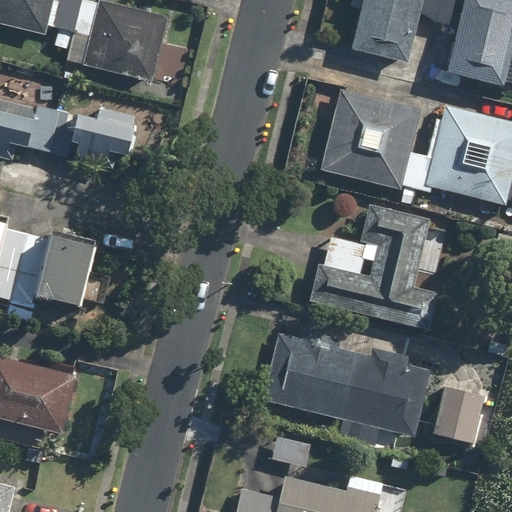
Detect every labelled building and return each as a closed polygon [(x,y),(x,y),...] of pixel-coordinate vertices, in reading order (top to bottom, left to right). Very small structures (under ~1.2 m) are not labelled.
[(152,85),(167,19),(81,0),(0,0),(0,27),(43,37),(45,25),(58,28),(54,47),(68,50),(64,65),(152,85)] [(511,46),(511,0),(349,0),(348,7),(358,10),(348,52),(407,66),(418,19),(456,28),(446,73),(511,88),(511,47),(511,48),(511,46)] [(419,111),(339,92),(320,171),(401,190),(401,187),(427,194),(428,189),(506,207),(507,202),(511,202),(511,122),(443,106),(440,120),(434,119),(425,158),(409,154),(419,111)] [(48,153),(59,113),(0,97),(0,159),(6,161),(10,144),(48,153)] [(59,113),(48,153),(100,166),(103,155),(120,159),(130,119),(95,110),(92,121),(59,113)] [(360,245),(329,238),(322,268),(315,267),(307,302),(427,330),(436,295),(413,289),(429,220),(369,206),(360,245)] [(0,225),(0,298),(7,301),(3,315),(30,322),(37,297),(77,307),(81,291),(103,297),(108,276),(87,271),(93,248),(0,225)] [(274,334),(258,399),(345,421),(341,437),(377,447),(382,431),(412,438),(429,372),(405,365),(406,359),(373,350),(371,358),(335,349),(338,339),(305,331),(302,341),(274,334)] [(0,422),(58,437),(73,377),(0,358),(0,422)] [(482,397),(442,388),(431,435),(470,444),(482,397)] [(268,436),(263,458),(304,467),(309,445),(268,436)] [(276,496),(238,488),(232,511),(374,511),(377,500),(280,478),(276,496)] [(0,511),(5,511),(11,488),(0,485),(0,511)]
